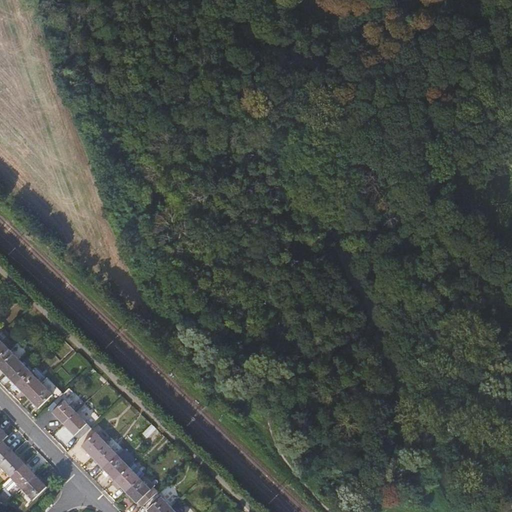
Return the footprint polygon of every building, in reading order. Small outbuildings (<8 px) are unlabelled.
[(0,352),(0,371),(2,373),(16,360),(5,348),(0,352)] [(2,373),(13,385),(27,371),(16,360),(2,373)] [(27,371),(38,382),(42,378),(31,367),(27,371)] [(13,385),(24,396),(38,382),(27,371),(13,385)] [(42,378),(38,382),(24,396),(35,408),(49,394),(55,389),(43,377),(42,378)] [(55,389),(49,394),(54,399),(59,394),(59,393),(55,389)] [(45,407),(60,423),(74,410),(59,394),(54,399),(45,407)] [(86,421),(74,410),(60,423),(72,435),(86,421)] [(79,445),(90,457),(104,444),(92,432),(79,445)] [(0,464),(11,453),(2,443),(0,444),(0,464)] [(116,456),(104,444),(90,457),(102,469),(116,456)] [(133,460),(122,449),(116,456),(102,469),(113,480),(131,462),(133,460)] [(13,452),(11,453),(0,464),(0,467),(9,477),(22,464),(17,460),(19,458),(13,452)] [(131,462),(113,480),(110,483),(116,488),(119,486),(123,491),(140,475),(142,473),(131,462)] [(33,475),(22,464),(9,477),(0,485),(11,497),(20,488),(33,475)] [(20,488),(31,500),(44,487),(33,475),(20,488)] [(140,475),(123,491),(135,503),(137,501),(141,506),(155,492),(150,488),(148,490),(145,486),(148,483),(140,475)] [(145,510),(146,511),(166,511),(170,508),(159,497),(145,510)]
